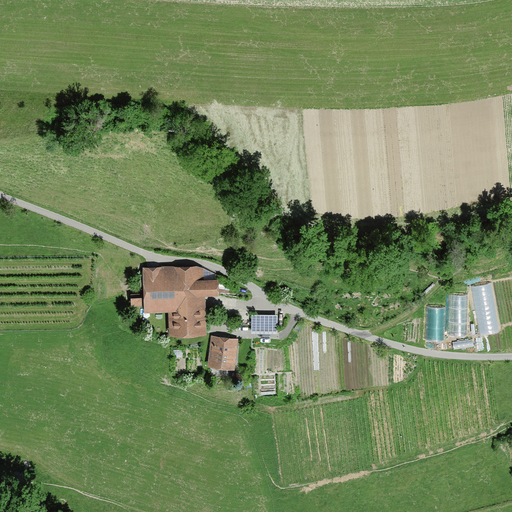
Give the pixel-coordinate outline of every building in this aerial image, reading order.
[(146,270),(147,296),(132,296),(132,304),(147,303),(147,307),(171,306),(172,310),(174,310),(175,330),(206,329),(205,312),(200,312),(199,292),(216,292),(216,280),(198,281),(198,268),(146,270)] [(498,329),(492,280),(472,283),(478,331),(498,329)] [(467,331),(469,292),(450,291),(448,331),(467,331)] [(445,337),(446,304),(425,304),(424,337),(445,337)] [(275,316),(254,316),(254,330),(274,330),(275,316)] [(211,363),(231,366),(234,341),(213,339),(211,363)]
